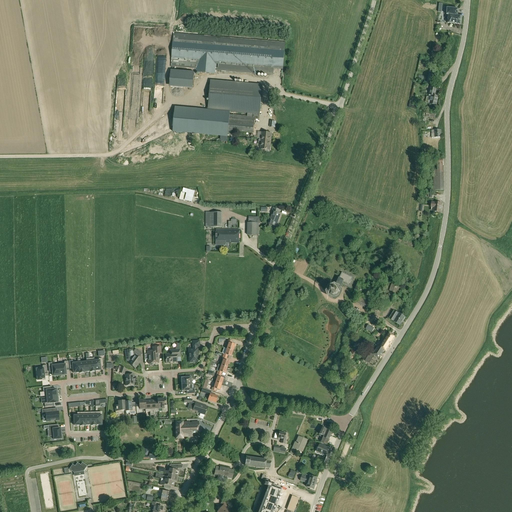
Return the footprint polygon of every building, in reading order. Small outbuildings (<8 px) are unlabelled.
[(449,15),(448,23),(459,24),(460,16),(457,16),(458,9),(447,8),(447,15),(449,15)] [(273,77),(274,68),(276,42),(174,34),(171,67),(197,69),(196,72),(215,74),(215,72),(273,77)] [(192,90),(194,73),(171,71),(169,88),(192,90)] [(427,83),(433,85),(435,76),(430,74),(429,74),(427,83)] [(431,96),(431,98),(427,97),(426,103),(429,104),(436,106),(438,97),(435,96),(437,88),(431,87),(429,95),(431,96)] [(261,93),(228,90),(210,88),(208,110),(247,113),(247,117),(204,113),(199,112),(198,127),(203,128),(228,130),(228,134),(235,135),(235,131),(253,132),(255,117),(252,117),(253,114),(259,114),(261,93)] [(426,117),(435,117),(435,112),(427,112),(426,112),(423,112),(423,121),(426,121),(426,117)] [(265,133),(262,133),(260,149),(270,150),(271,134),(268,133),(269,132),(265,132),(265,133)] [(433,171),(433,190),(443,190),(443,172),(442,158),(436,158),(436,171),(433,171)] [(178,187),(178,190),(183,191),(182,196),(188,197),(189,188),(178,187)] [(432,202),(431,208),(434,208),(433,212),(440,213),(441,203),(432,202)] [(273,211),(269,224),(276,226),(281,214),(279,214),(281,210),(274,208),(273,211)] [(222,212),(210,212),(210,227),(222,227),(222,212)] [(248,235),(258,235),(259,218),(249,218),(249,223),(248,223),(248,235)] [(225,243),(228,243),(228,238),(227,238),(227,236),(226,235),(226,234),(225,234),(225,231),(226,230),(217,230),(216,243),(220,243),(220,245),(225,245),(225,243)] [(228,238),(228,243),(239,243),(239,230),(226,230),(225,231),(225,234),(226,234),(226,235),(227,236),(227,238),(228,238)] [(351,278),(342,273),(339,278),(335,287),(334,287),(330,288),(329,292),(330,296),(334,298),(338,296),(340,292),(339,291),(343,281),(348,284),(351,278)] [(402,281),(394,278),(388,294),(396,297),(402,281)] [(356,303),(367,309),(370,302),(359,296),(356,303)] [(389,318),(400,325),(405,318),(394,311),(389,318)] [(378,346),(373,354),(373,355),(375,355),(378,357),(380,357),(384,350),(386,351),(395,337),(389,333),(380,347),(378,346)] [(227,349),(233,351),(235,345),(231,344),(232,342),(228,340),(227,343),(228,344),(227,346),(225,345),(224,348),(227,349)] [(189,362),(196,362),(196,358),(198,358),(197,349),(196,349),(196,347),(200,347),(199,341),(192,341),(193,347),(193,349),(189,350),(189,362)] [(148,363),(149,363),(149,364),(150,365),(151,365),(152,364),(152,363),(158,363),(158,354),(161,354),(161,347),(153,347),(153,351),(148,351),(148,363)] [(135,368),(141,360),(139,358),(142,354),(135,349),(135,350),(133,349),(127,350),(129,358),(131,360),(128,363),(135,368)] [(166,362),(177,362),(177,357),(180,357),(180,349),(169,350),(169,354),(165,354),(166,362)] [(223,357),(227,358),(227,355),(231,357),(233,351),(227,349),(225,354),(224,354),(223,357)] [(370,363),(375,355),(373,355),(373,354),(370,353),(365,361),(370,363)] [(226,360),(227,358),(223,357),(222,360),(223,360),(221,366),(227,368),(229,362),(226,360)] [(94,358),(95,372),(95,371),(101,370),(100,366),(103,366),(102,359),(94,359),(94,358)] [(72,361),(69,361),(70,369),(73,369),(73,373),(79,373),(78,360),(77,360),(78,361),(72,362),(72,361)] [(64,363),(58,363),(60,376),(61,375),(61,376),(65,376),(65,375),(66,375),(66,369),(69,369),(68,361),(64,362),(64,363)] [(207,370),(215,373),(216,369),(214,368),(215,364),(210,362),(207,370)] [(60,376),(58,363),(52,364),(52,363),(48,363),(49,371),(53,371),(53,376),(60,376)] [(43,367),(36,367),(38,381),(42,380),(42,379),(44,379),(44,373),(47,373),(46,365),(43,366),(43,367)] [(124,375),(126,369),(119,366),(117,372),(124,375)] [(225,373),(227,368),(221,366),(219,371),(218,371),(217,374),(221,375),(222,372),(225,373)] [(135,381),(135,378),(133,378),(133,374),(125,375),(126,386),(134,385),(134,381),(135,381)] [(182,385),(191,384),(191,380),(194,380),(194,374),(187,375),(187,378),(181,378),(181,379),(180,379),(180,382),(182,382),(182,385)] [(213,382),(215,383),(216,382),(221,384),(223,378),(220,377),(221,375),(217,374),(216,377),(217,377),(216,380),(214,379),(208,377),(207,380),(213,382)] [(216,382),(215,383),(214,388),(212,388),(211,391),(215,392),(216,389),(219,390),(221,384),(216,382)] [(191,391),(191,384),(182,385),(182,387),(181,388),(181,390),(182,390),(182,391),(188,391),(188,394),(195,394),(195,391),(191,391)] [(51,387),(43,388),(43,392),(44,391),(45,397),(57,396),(57,395),(58,395),(57,391),(56,391),(56,390),(51,390),(51,387)] [(210,394),(210,395),(208,400),(216,403),(218,396),(210,394)] [(45,403),(44,404),(45,407),(53,407),(52,403),(58,403),(58,401),(59,401),(58,397),(57,397),(57,396),(45,397),(45,403)] [(157,399),(158,411),(158,408),(162,408),(162,412),(167,411),(167,405),(164,405),(163,399),(157,399)] [(195,403),(191,402),(191,399),(184,399),(184,402),(190,403),(188,408),(200,413),(205,415),(207,407),(203,406),(203,405),(195,403)] [(145,412),(145,400),(139,400),(139,407),(136,407),(136,413),(142,413),(142,409),(145,409),(145,412)] [(125,411),(125,401),(118,401),(118,407),(115,407),(115,414),(121,414),(121,411),(125,410),(125,411)] [(125,401),(125,411),(129,411),(130,414),(135,414),(135,407),(132,407),(131,402),(125,402),(125,401)] [(45,413),(46,422),(59,420),(58,412),(53,412),(53,409),(42,410),(42,414),(45,413)] [(182,422),(175,422),(176,439),(183,438),(183,437),(199,436),(198,422),(182,422)] [(61,439),(60,428),(58,429),(58,425),(48,426),(48,430),(52,430),(52,434),(53,434),(53,436),(54,440),(61,439)] [(319,434),(324,436),(324,437),(329,440),(333,432),(322,428),(319,434)] [(279,432),(278,438),(282,439),(281,443),(285,444),(286,437),(285,437),(286,434),(279,432)] [(307,440),(298,436),(295,445),(294,444),(290,453),(294,455),(296,449),(302,452),(307,440)] [(324,436),(321,443),(327,445),(329,440),(324,437),(324,436)] [(326,455),(328,448),(319,445),(317,452),(326,455)] [(284,448),(285,447),(282,446),(282,448),(274,446),(273,449),(273,452),(280,453),(280,455),(282,455),(282,454),(285,454),(286,452),(286,449),(284,448)] [(265,468),(270,468),(271,461),(266,460),(246,457),(245,466),(265,468)] [(84,471),(87,466),(86,465),(82,462),(81,465),(77,462),(75,466),(73,464),(69,469),(74,472),(84,471)] [(168,474),(178,476),(179,471),(176,470),(177,465),(170,466),(169,472),(165,471),(164,473),(168,474)] [(232,479),(234,471),(232,470),(229,470),(229,469),(220,467),(220,468),(216,467),(214,475),(218,476),(217,481),(226,483),(227,478),(230,478),(232,479)] [(317,478),(310,476),(306,475),(305,477),(302,476),(300,481),(308,483),(307,487),(314,490),(317,478)] [(267,487),(258,511),(272,511),(273,510),(275,510),(279,497),(278,496),(281,489),(272,486),(274,483),(267,480),(265,484),(264,483),(263,486),(267,487)] [(169,498),(168,498),(168,496),(170,497),(171,492),(162,491),(160,500),(168,502),(169,498)] [(289,499),(285,509),(292,511),(293,511),(299,499),(294,497),(293,500),(289,499)] [(217,511),(230,511),(226,508),(228,505),(223,501),(221,504),(223,506),(218,511),(217,511)] [(152,511),(158,511),(163,511),(164,511),(163,510),(163,507),(158,506),(158,503),(152,502),(151,508),(153,508),(152,511)]
